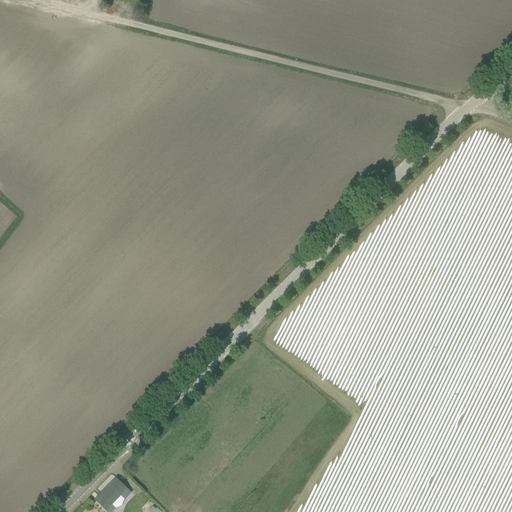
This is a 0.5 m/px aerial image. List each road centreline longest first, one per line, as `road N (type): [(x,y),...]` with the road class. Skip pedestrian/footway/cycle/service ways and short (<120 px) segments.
road 1 (tertiary): [(61,511),(466,107)]
road 2 (unclassified): [(98,14),(466,107)]
